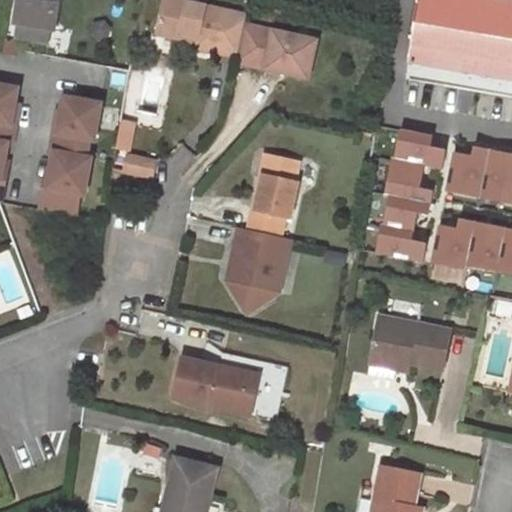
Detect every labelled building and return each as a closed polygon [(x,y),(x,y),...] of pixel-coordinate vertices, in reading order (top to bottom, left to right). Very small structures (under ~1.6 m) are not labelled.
[(19,23),(50,28),(54,29),(58,0),(19,0),(15,22),(19,23)] [(247,15),(182,0),(164,0),(157,32),(182,38),(184,31),(199,35),(197,42),(196,47),(238,56),(245,24),(247,15)] [(511,0),(420,0),(410,61),(511,78),(511,0)] [(50,28),(19,23),(16,35),(48,41),(50,28)] [(317,40),(245,24),(238,56),(237,60),(309,76),(317,40)] [(182,38),(197,42),(199,35),(184,31),(182,38)] [(0,204),(1,205),(5,183),(1,182),(4,165),(7,147),(11,147),(14,128),(10,127),(14,107),(16,91),(0,88),(0,204)] [(43,189),(39,212),(75,218),(79,197),(84,198),(90,160),(85,160),(88,142),(93,143),(100,106),(63,99),(60,115),(57,135),(53,135),(49,154),(53,155),(50,173),(47,190),(43,189)] [(120,147),(132,150),(138,126),(127,123),(120,147)] [(511,183),(511,136),(476,130),(463,202),(507,210),(511,183)] [(254,209),(257,209),(264,174),(270,176),(274,156),(266,154),(254,209)] [(127,172),(155,179),(160,162),(131,155),(127,172)] [(254,209),(250,229),(282,237),(287,218),(292,219),(300,182),(296,181),(301,162),(274,156),(270,176),(264,174),(257,209),(254,209)] [(507,210),(463,202),(460,221),(504,229),(507,210)] [(250,229),(240,227),(228,280),(249,312),(271,298),(276,273),(284,275),(293,239),(282,237),(250,229)] [(271,298),(281,291),(284,275),(276,273),(271,298)] [(372,356),(413,363),(443,368),(450,331),(379,317),(372,356)] [(413,363),(372,356),(369,373),(396,378),(397,371),(411,373),(413,363)] [(217,364),(181,357),(173,397),(251,413),(255,391),(244,388),(247,371),(226,366),(225,371),(216,369),(217,364)] [(259,373),(247,371),(244,388),(255,391),(259,373)] [(201,511),(211,470),(177,461),(165,511),(201,511)] [(413,511),(414,507),(421,475),(381,467),(376,490),(371,511),(413,511)] [(371,511),(376,490),(363,487),(357,511),(371,511)]
